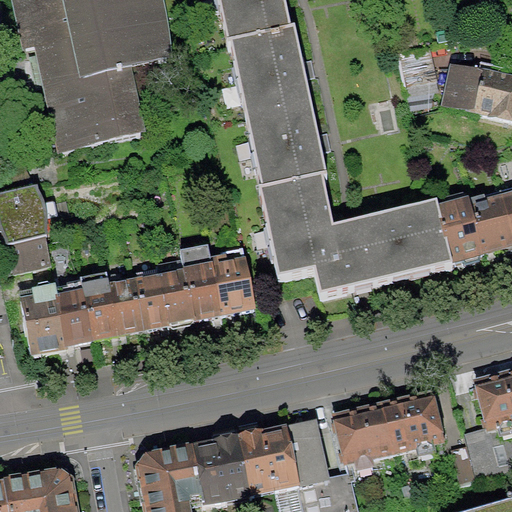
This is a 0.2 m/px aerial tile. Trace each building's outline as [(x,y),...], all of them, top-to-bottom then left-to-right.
[(179,0),(16,0),(27,49),(25,49),(26,51),(40,49),(41,55),(42,60),(32,62),(38,89),(48,87),(63,153),(61,153),(61,155),(140,138),(126,75),(166,64),(160,21),(183,16),(179,0)] [(231,50),(290,37),(290,36),(282,0),(217,0),(228,52),(231,51),(231,50)] [(294,35),(290,36),(290,37),(231,50),(231,51),(245,119),(246,123),(310,110),(294,35)] [(404,89),(433,83),(426,51),(397,57),(404,89)] [(494,79),(455,71),(447,111),(460,113),(511,124),(511,83),(504,73),(494,79)] [(262,197),(322,184),(322,185),(326,184),(310,110),(246,123),(261,192),(262,195),(262,197)] [(332,234),(322,185),(322,184),(262,197),(262,195),(260,196),(278,284),(314,276),(320,301),(352,294),(403,282),(389,221),(332,234)] [(0,230),(6,244),(7,249),(45,241),(46,240),(46,236),(46,226),(42,208),(37,196),(36,191),(0,199),(0,230)] [(511,201),(502,204),(511,240),(511,201)] [(483,203),(468,207),(482,257),(487,255),(496,253),(498,256),(511,253),(511,249),(511,248),(511,240),(502,204),(484,209),(483,203)] [(479,258),(482,257),(468,207),(436,215),(449,265),(455,264),(462,262),(465,267),(478,263),(479,258)] [(451,270),(449,265),(436,215),(435,210),(389,221),(403,282),(412,279),(451,270)] [(50,268),(45,241),(7,249),(13,276),(50,268)] [(181,258),(185,278),(194,324),(200,323),(220,319),(210,265),(207,253),(181,258)] [(222,263),(210,265),(220,319),(226,317),(252,312),(240,254),(221,258),(222,263)] [(173,328),(194,324),(185,278),(172,280),(171,273),(158,275),(168,329),(173,328)] [(149,332),(168,329),(158,275),(144,278),(146,285),(134,287),(143,333),(149,332)] [(97,343),(118,339),(107,285),(106,280),(80,285),(81,288),(92,344),(97,343)] [(120,283),(107,285),(118,339),(123,337),(143,333),(134,287),(122,290),(120,283)] [(72,347),(92,344),(81,288),(67,291),(67,293),(55,295),(66,349),(72,347)] [(66,353),(66,349),(55,295),(55,292),(33,297),(34,303),(21,305),(24,323),(23,323),(25,337),(27,336),(31,360),(39,358),(66,353)] [(511,473),(511,378),(487,385),(475,388),(487,432),(464,438),(468,452),(476,483),(511,473)] [(382,411),(393,457),(417,451),(419,460),(434,457),(431,448),(442,445),(431,399),(396,408),(382,411)] [(372,471),(370,462),(393,457),(382,411),(349,419),(334,422),(345,468),(355,466),(357,475),(372,471)] [(301,511),(356,511),(349,479),(327,483),(327,482),(315,427),(285,433),(301,511)] [(236,434),(249,496),(252,511),(301,511),(285,433),(262,438),(260,429),(246,432),(236,434)] [(192,452),(203,510),(203,511),(227,506),(225,500),(249,496),(236,434),(212,439),(214,448),(206,449),(192,452)] [(146,461),(138,472),(142,495),(145,511),(192,511),(203,510),(192,452),(189,453),(185,448),(171,451),(170,456),(146,461)] [(452,456),(460,487),(476,483),(468,452),(452,456)] [(4,486),(5,490),(8,511),(74,511),(73,500),(70,484),(59,476),(4,486)] [(0,511),(8,511),(5,490),(0,490),(0,511)]
